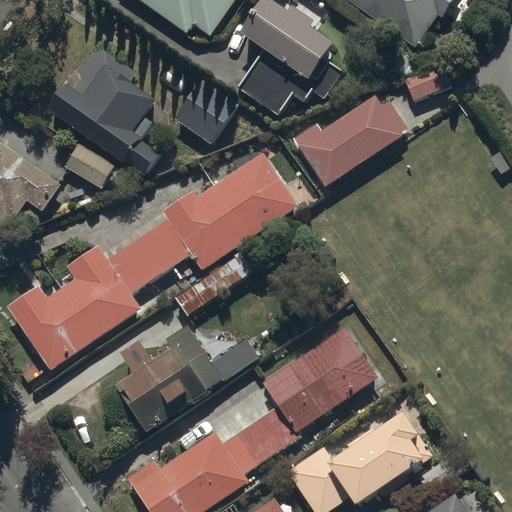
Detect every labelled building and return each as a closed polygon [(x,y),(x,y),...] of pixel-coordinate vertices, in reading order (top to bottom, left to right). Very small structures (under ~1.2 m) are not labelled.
[(141,0),(191,35),(197,26),(212,37),(238,0),(141,0)] [(268,50),(242,89),(283,118),(297,97),(309,105),(318,94),(329,101),(348,74),(330,61),(342,44),(317,26),(320,22),(297,7),(295,10),(279,0),(268,0),(245,34),(268,50)] [(349,0),(418,49),(442,17),(446,20),(460,0),(349,0)] [(52,111),(147,177),(176,138),(168,132),(166,111),(156,104),(158,101),(134,84),(141,74),(108,52),(97,52),(52,111)] [(443,63),(407,77),(416,101),(453,87),(443,63)] [(178,72),(166,89),(192,108),(187,114),(208,130),(211,125),(224,134),(242,111),(208,86),(204,91),(178,72)] [(317,122),(295,137),(326,184),(403,134),(377,93),(322,129),(317,122)] [(46,211),(63,186),(0,141),(0,226),(3,229),(12,216),(19,221),(32,202),(46,211)] [(135,178),(81,145),(67,168),(105,191),(111,181),(127,191),(135,178)] [(193,256),(204,272),(302,206),(267,154),(202,197),(198,192),(167,213),(172,220),(112,260),(102,246),(72,267),(81,280),(51,300),(43,288),(12,308),(55,372),(146,311),(135,295),(193,256)] [(272,258),(261,241),(179,297),(191,315),(263,267),(262,265),(272,258)] [(129,355),(142,375),(122,387),(151,433),(183,413),(178,405),(198,392),(204,401),(213,395),(211,393),(263,359),(251,342),(217,364),(192,325),(171,339),(177,350),(159,362),(147,343),(129,355)] [(132,477),(154,511),(209,511),(252,484),(246,475),(304,437),(300,432),(382,379),(348,327),(264,381),(267,385),(210,422),(218,434),(162,470),(157,461),(132,477)] [(332,511),(356,497),(363,507),(438,457),(425,438),(428,436),(412,412),(380,434),(377,428),(349,446),(353,451),(337,461),(328,448),(290,473),(315,511),(332,511)] [(476,511),(465,495),(438,511),(436,511),(433,507),(425,511),(476,511)] [(289,511),(280,498),(260,511),(289,511)]
